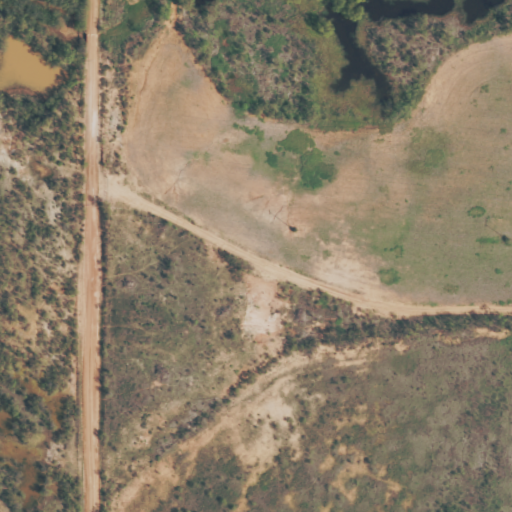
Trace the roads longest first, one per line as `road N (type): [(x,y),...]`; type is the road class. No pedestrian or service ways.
road 1 (residential): [(132,511),(126,0)]
road 2 (residential): [(287,511),(338,410),(388,349),(511,310)]
